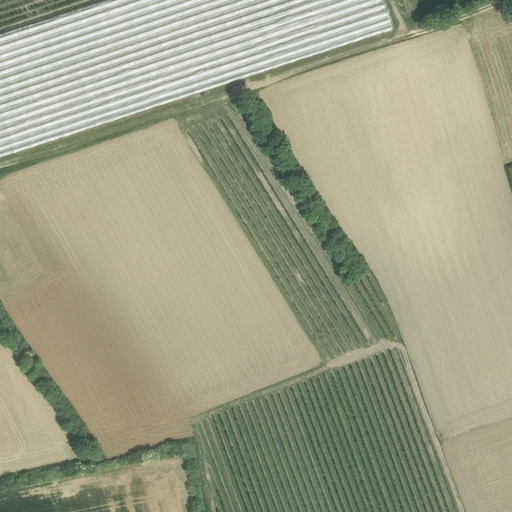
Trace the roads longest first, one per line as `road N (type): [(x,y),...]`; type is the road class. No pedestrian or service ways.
road 1 (track): [(0,165),(43,160),(510,0)]
road 2 (track): [(213,511),(200,438),(0,480)]
